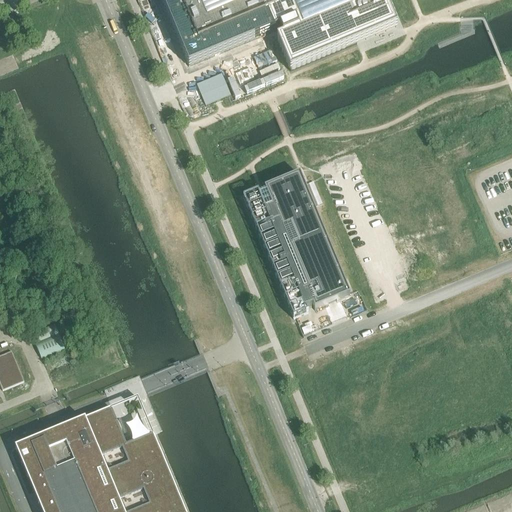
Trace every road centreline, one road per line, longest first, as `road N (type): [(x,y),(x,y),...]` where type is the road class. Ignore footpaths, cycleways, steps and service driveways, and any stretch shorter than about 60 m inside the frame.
road 1 (tertiary): [(321,511),(109,0)]
road 2 (tertiary): [(90,0),(293,511)]
road 3 (unclassified): [(306,350),(511,265)]
